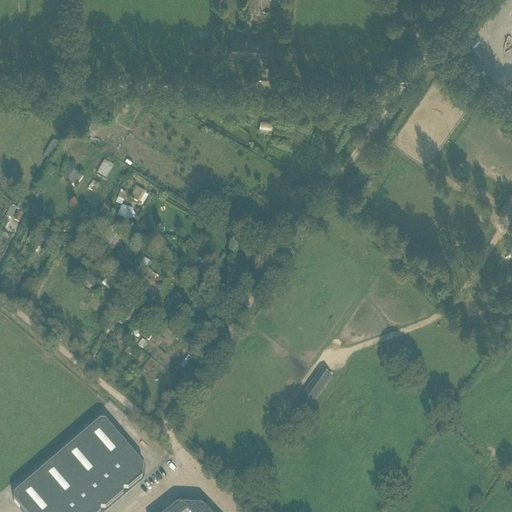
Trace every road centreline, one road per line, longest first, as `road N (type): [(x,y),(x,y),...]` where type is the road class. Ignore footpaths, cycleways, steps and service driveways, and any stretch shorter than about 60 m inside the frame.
road 1 (track): [(162,430),(188,405),(255,289),(429,54)]
road 2 (residential): [(0,78),(265,93)]
road 3 (track): [(194,463),(0,302)]
road 4 (track): [(265,93),(391,100)]
